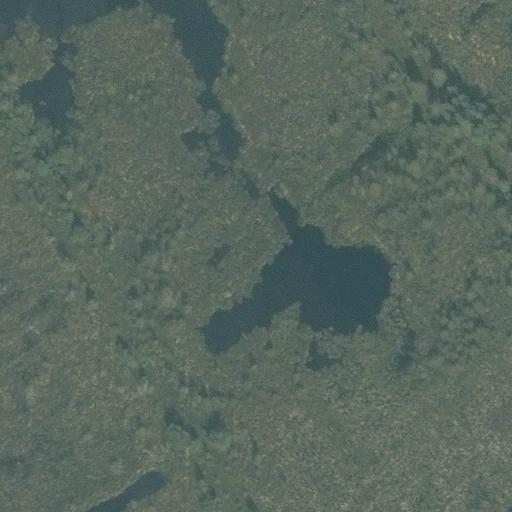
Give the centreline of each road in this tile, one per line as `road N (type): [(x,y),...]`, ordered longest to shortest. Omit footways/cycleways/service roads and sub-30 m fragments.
road 1 (track): [(236,511),(0,125)]
road 2 (track): [(511,184),(438,110),(368,0)]
